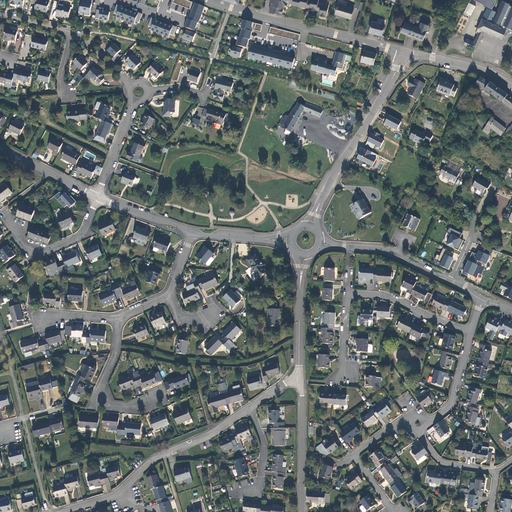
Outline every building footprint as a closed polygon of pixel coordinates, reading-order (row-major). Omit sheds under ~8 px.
[(42,10),(47,12),(49,3),(39,0),(36,9),(42,10)] [(319,15),(326,17),(329,5),(318,2),(318,0),(311,0),(311,2),(308,2),(308,0),(272,0),(269,12),(282,15),(284,6),(288,3),(292,4),(307,7),(310,7),(309,9),(320,11),(319,15)] [(475,0),(492,8),(496,1),(495,0),(475,0)] [(82,2),(81,12),(92,14),(93,4),(82,2)] [(206,6),(196,2),(190,18),(199,22),(206,6)] [(453,31),(461,35),(476,6),(468,2),(453,31)] [(351,19),(354,8),(338,4),(335,14),(351,19)] [(58,5),(56,16),(61,18),(61,16),(68,18),(71,8),(58,5)] [(130,10),(121,6),(118,14),(116,17),(126,21),(130,10)] [(111,11),(101,10),(100,19),(109,21),(111,11)] [(130,10),(126,21),(135,24),(136,21),(139,13),(130,10)] [(164,23),(155,19),(151,30),(160,33),(164,23)] [(189,19),(185,27),(195,31),(199,23),(189,19)] [(254,22),(244,19),(242,28),(252,30),(254,22)] [(506,30),(482,19),(477,31),(479,32),(480,29),(484,31),(502,39),(506,30)] [(372,21),(369,32),(382,35),(385,25),(372,21)] [(401,32),(411,36),(415,26),(405,22),(401,32)] [(164,23),(160,33),(170,37),(171,34),(174,26),(164,23)] [(411,36),(423,40),(429,25),(422,23),(420,28),(415,26),(411,36)] [(15,41),(19,28),(7,25),(3,40),(8,41),(8,39),(15,41)] [(243,29),(241,36),(251,39),(253,32),(243,29)] [(476,50),(484,31),(480,29),(479,32),(474,43),(472,42),(471,43),(474,44),(475,47),(474,49),(476,50)] [(197,33),(187,30),(184,39),(194,42),(197,33)] [(240,36),(238,44),(248,47),(250,39),(240,36)] [(48,42),(33,38),(31,47),(40,49),(40,52),(45,53),(45,51),(46,51),(48,42)] [(471,43),(472,42),(466,39),(464,44),(474,49),(475,47),(474,44),(471,43)] [(114,43),(107,51),(115,57),(122,50),(114,43)] [(234,46),(232,54),(242,57),(244,49),(234,46)] [(296,58),(252,47),(249,57),(293,68),(296,58)] [(376,54),(364,51),(361,63),(362,63),(362,64),(368,66),(368,64),(374,66),(376,54)] [(347,55),(336,52),(332,66),(326,64),(324,64),(325,61),(315,58),(314,63),(313,63),(312,68),(317,70),(316,72),(325,74),(335,76),(337,68),(340,69),(339,70),(344,71),(344,68),(343,68),(347,55)] [(130,67),(134,70),(141,63),(132,55),(125,62),(131,67),(130,67)] [(81,70),(87,64),(79,56),(73,62),(80,69),(81,70)] [(155,63),(148,70),(157,79),(164,72),(155,63)] [(97,71),(94,68),(88,74),(92,78),(95,81),(96,80),(100,84),(104,79),(102,77),(101,76),(103,74),(99,70),(97,71)] [(19,70),(17,79),(29,82),(31,74),(23,72),(23,71),(19,70)] [(190,70),(187,79),(197,83),(200,73),(190,70)] [(11,88),(14,77),(8,75),(8,74),(1,73),(1,72),(0,71),(0,82),(6,84),(5,86),(11,88)] [(51,74),(40,71),(38,80),(49,83),(51,74)] [(77,83),(83,79),(79,74),(73,79),(77,83)] [(231,93),(233,83),(225,81),(222,76),(218,75),(212,79),(216,85),(215,89),(217,89),(216,94),(222,95),(223,91),(231,93)] [(490,83),(480,77),(476,85),(485,90),(490,83)] [(417,99),(425,84),(415,79),(414,82),(411,81),(408,86),(411,87),(408,95),(417,99)] [(454,85),(441,80),(437,91),(454,97),(457,88),(453,87),(454,85)] [(511,98),(490,83),(485,90),(511,109),(511,98)] [(174,117),(175,100),(168,99),(164,102),(164,112),(163,112),(162,116),(170,117),(174,117)] [(102,120),(105,122),(106,118),(108,119),(110,114),(108,114),(109,111),(111,107),(101,103),(96,118),(102,120)] [(304,106),(298,103),(295,109),(294,109),(289,116),(288,116),(287,116),(286,116),(285,117),(285,118),(283,118),(279,125),(286,129),(291,132),(303,110),(323,119),(327,112),(323,111),(323,110),(306,103),(304,106)] [(209,110),(205,109),(202,116),(206,117),(206,118),(212,120),(213,120),(215,120),(214,123),(221,125),(222,124),(223,124),(226,114),(209,109),(209,110)] [(80,120),(87,119),(87,115),(87,110),(79,110),(79,111),(74,111),(74,112),(67,113),(67,122),(80,122),(80,120)] [(141,125),(149,130),(155,120),(146,115),(144,118),(145,118),(141,125)] [(384,124),(397,131),(402,122),(389,115),(384,124)] [(500,136),(506,129),(492,118),(486,126),(487,126),(492,130),(500,136)] [(108,135),(112,124),(105,122),(102,120),(94,140),(104,143),(107,135),(108,135)] [(424,128),(433,129),(434,121),(424,120),(424,128)] [(13,121),(8,131),(11,133),(12,132),(20,135),(24,126),(13,121)] [(492,130),(487,126),(483,131),(488,135),(492,130)] [(427,135),(415,129),(412,134),(415,136),(413,140),(413,141),(422,145),(424,141),(429,143),(433,135),(428,133),(427,135)] [(367,141),(380,148),(384,140),(371,134),(367,141)] [(52,154),(56,156),(63,143),(53,138),(48,148),(54,151),(52,154)] [(140,157),(144,146),(135,143),(131,154),(129,153),(127,158),(139,162),(140,162),(141,162),(142,159),(142,157),(140,157)] [(358,159),(373,167),(378,155),(364,148),(358,159)] [(61,158),(75,165),(80,156),(66,149),(61,158)] [(461,168),(448,161),(445,166),(444,165),(440,174),(444,176),(442,179),(449,182),(450,180),(455,182),(460,173),(459,172),(461,168)] [(81,163),(76,172),(80,174),(81,173),(91,178),(96,169),(85,164),(84,165),(81,163)] [(136,177),(125,173),(121,182),(126,184),(126,183),(133,186),(136,177)] [(484,181),(478,178),(471,189),(481,195),(483,192),(484,192),(485,190),(488,189),(490,184),(484,181)] [(0,200),(1,202),(12,193),(6,184),(0,188),(0,200)] [(64,188),(56,196),(65,207),(68,204),(70,207),(76,202),(71,196),(70,192),(64,188)] [(360,219),(371,212),(363,199),(353,205),(358,214),(357,215),(360,219)] [(17,216),(31,222),(35,211),(20,206),(17,216)] [(57,218),(62,229),(67,226),(67,225),(73,222),(69,213),(57,218)] [(410,229),(415,232),(420,220),(415,217),(413,217),(413,216),(407,214),(402,226),(407,228),(408,227),(410,228),(410,229)] [(116,230),(111,220),(98,226),(103,236),(116,230)] [(146,243),(147,243),(150,233),(147,232),(147,231),(137,227),(133,238),(137,239),(138,240),(146,243)] [(31,228),(28,237),(43,243),(46,244),(48,245),(52,235),(36,229),(36,230),(31,228)] [(462,234),(450,228),(447,233),(452,235),(447,245),(459,251),(463,242),(459,240),(460,239),(462,234)] [(157,238),(153,247),(154,247),(159,249),(167,252),(170,243),(157,238)] [(102,255),(97,245),(85,250),(90,260),(102,255)] [(0,251),(0,254),(6,262),(16,255),(12,251),(12,252),(7,246),(0,251)] [(214,254),(205,247),(197,257),(205,264),(211,257),(214,254)] [(482,251),(490,255),(492,250),(484,247),(482,251)] [(454,252),(444,248),(440,256),(437,254),(435,259),(441,263),(440,266),(448,270),(454,258),(452,257),(454,252)] [(490,256),(479,251),(478,255),(477,254),(472,252),(468,261),(476,264),(478,261),(486,265),(490,256)] [(63,261),(60,262),(64,271),(67,269),(67,268),(80,262),(75,252),(62,257),(63,261)] [(251,267),(259,278),(267,273),(262,266),(263,265),(255,254),(248,260),(252,266),(251,267)] [(211,257),(205,264),(207,265),(208,266),(209,265),(213,260),(213,259),(213,258),(211,257)] [(64,271),(60,262),(57,264),(54,258),(50,259),(50,260),(43,263),(47,272),(48,272),(58,267),(60,272),(64,271)] [(15,265),(7,271),(16,282),(24,276),(15,265)] [(58,267),(48,272),(50,276),(60,272),(58,267)] [(325,268),(324,281),(335,282),(335,277),(334,277),(335,269),(325,268)] [(374,279),(374,269),(360,268),(359,278),(374,279)] [(392,272),(378,271),(377,271),(377,269),(374,269),(374,279),(374,280),(377,280),(377,281),(391,282),(392,272)] [(160,274),(150,270),(146,282),(156,285),(160,274)] [(197,281),(200,288),(203,287),(205,290),(218,284),(213,274),(197,281)] [(407,292),(411,294),(415,286),(417,282),(406,277),(402,286),(409,289),(407,292)] [(114,285),(120,298),(124,296),(126,300),(141,294),(135,281),(130,283),(132,286),(123,291),(119,283),(114,285)] [(198,293),(201,292),(200,288),(197,281),(193,283),(196,289),(182,295),(187,305),(200,299),(198,293)] [(511,286),(506,284),(503,283),(500,288),(506,291),(504,296),(511,299),(511,286)] [(117,299),(120,298),(114,285),(111,286),(113,290),(99,296),(104,306),(117,300),(117,299)] [(323,285),(323,300),(332,301),(333,289),(332,289),(332,286),(323,285)] [(415,286),(411,294),(414,296),(418,298),(424,300),(428,293),(415,286)] [(83,291),(69,290),(68,300),(82,301),(83,291)] [(231,305),(233,308),(241,300),(240,300),(235,294),(231,290),(223,298),(229,303),(231,305)] [(433,295),(428,293),(424,300),(424,301),(429,303),(433,295)] [(60,307),(61,297),(57,297),(57,295),(44,294),(43,304),(56,305),(56,307),(60,307)] [(447,311),(451,302),(447,300),(447,301),(436,296),(432,305),(439,308),(438,309),(443,311),(443,310),(447,311)] [(451,302),(447,311),(451,313),(452,312),(463,318),(468,309),(452,301),(451,302)] [(12,323),(14,328),(22,326),(21,320),(23,320),(19,304),(9,307),(13,322),(12,323)] [(390,307),(378,307),(377,317),(390,318),(390,307)] [(279,318),(279,309),(267,309),(267,318),(268,318),(268,326),(278,326),(278,318),(279,318)] [(373,317),(374,311),(362,310),(361,320),(373,320),(373,317)] [(161,312),(150,317),(154,327),(165,322),(161,312)] [(333,329),(334,329),(335,313),(326,313),(325,328),(333,329)] [(410,333),(414,324),(402,318),(397,327),(410,333)] [(497,322),(494,320),(490,318),(486,328),(496,333),(497,329),(501,322),(498,320),(497,322)] [(511,323),(506,320),(504,323),(501,322),(497,329),(501,331),(501,330),(506,332),(507,334),(506,334),(511,337),(511,336),(511,323)] [(223,339),(234,349),(236,347),(231,341),(241,330),(233,323),(223,333),(226,337),(223,339)] [(414,324),(410,333),(410,334),(420,339),(422,336),(427,338),(430,333),(425,330),(418,327),(418,326),(414,324)] [(82,343),(86,343),(87,333),(83,333),(84,326),(79,325),(79,327),(73,326),(73,327),(68,326),(67,335),(72,336),(72,337),(83,337),(82,343)] [(145,325),(133,330),(137,340),(149,334),(145,325)] [(332,333),(333,329),(325,328),(322,328),(321,332),(324,332),(323,343),(333,344),(334,337),(333,336),(333,333),(332,333)] [(91,333),(87,333),(86,343),(90,343),(90,342),(105,343),(106,331),(91,330),(91,333)] [(43,341),(46,350),(49,349),(48,345),(62,341),(59,331),(45,335),(47,340),(43,341)] [(442,347),(452,350),(456,337),(445,334),(442,347)] [(221,342),(215,336),(204,347),(212,355),(222,344),(231,352),(234,349),(223,339),(221,342)] [(41,351),(46,350),(43,341),(38,342),(37,338),(20,343),(23,353),(40,348),(41,351)] [(358,339),(357,352),(371,353),(372,352),(372,346),(372,345),(368,345),(369,340),(358,339)] [(178,340),(176,353),(186,354),(188,341),(178,340)] [(482,349),(478,361),(479,362),(488,364),(492,352),(489,351),(490,347),(480,344),(479,348),(482,349)] [(451,357),(452,354),(441,351),(440,354),(443,355),(440,367),(449,370),(453,358),(451,357)] [(329,355),(319,354),(318,368),(330,368),(330,363),(329,363),(329,359),(329,355)] [(488,364),(479,362),(478,365),(475,376),(485,379),(488,368),(490,369),(491,365),(488,364)] [(266,371),(262,372),(265,382),(269,381),(268,377),(280,374),(277,363),(265,367),(266,371)] [(78,375),(76,378),(83,382),(84,378),(91,381),(96,369),(86,365),(84,370),(81,376),(78,375)] [(447,378),(448,373),(436,370),(432,383),(442,386),(444,377),(447,378)] [(134,373),(139,386),(143,384),(145,388),(157,383),(153,374),(141,379),(138,371),(134,373)] [(163,381),(159,372),(153,374),(157,383),(163,381)] [(136,387),(139,386),(134,373),(130,375),(131,376),(118,381),(120,385),(117,386),(119,392),(135,386),(136,387)] [(163,383),(166,390),(171,388),(171,389),(176,388),(176,389),(189,384),(185,374),(173,379),(172,378),(168,380),(168,381),(163,383)] [(366,387),(375,387),(376,377),(367,376),(366,387)] [(262,386),(260,377),(247,380),(250,390),(262,386)] [(83,382),(76,378),(74,382),(76,383),(71,393),(80,397),(85,387),(81,385),(83,382)] [(39,381),(41,391),(53,388),(50,379),(39,381)] [(38,398),(43,397),(41,391),(39,381),(26,385),(29,398),(38,396),(38,398)] [(221,384),(227,404),(244,399),(241,389),(228,393),(225,383),(221,384)] [(227,404),(221,384),(217,385),(221,396),(208,399),(212,414),(217,413),(216,407),(227,404)] [(468,396),(467,402),(470,403),(476,405),(479,393),(481,394),(482,390),(472,387),(471,391),(470,391),(468,396)] [(332,404),(333,394),(328,394),(321,393),(320,403),(332,404)] [(426,393),(417,400),(419,402),(423,408),(429,403),(430,405),(433,402),(432,401),(427,394),(426,393)] [(347,395),(333,394),(332,404),(346,405),(347,395)] [(0,396),(0,407),(10,405),(7,395),(0,396)] [(391,410),(385,402),(378,408),(375,404),(373,407),(379,416),(381,418),(385,416),(384,415),(391,410)] [(476,405),(470,403),(468,410),(469,411),(468,415),(466,422),(479,426),(481,418),(477,417),(479,409),(478,409),(479,406),(476,405)] [(376,418),(379,416),(373,407),(372,406),(368,409),(370,412),(361,419),(368,427),(378,420),(376,418)] [(187,408),(173,414),(177,424),(192,419),(187,408)] [(274,428),(285,428),(285,423),(280,423),(280,410),(269,411),(269,416),(270,416),(270,423),(273,423),(274,428)] [(169,424),(165,414),(150,420),(154,430),(169,424)] [(93,431),(98,431),(99,418),(80,416),(79,427),(93,428),(93,431)] [(118,435),(121,435),(122,425),(118,425),(119,417),(104,416),(103,426),(118,428),(118,435)] [(53,419),(49,421),(49,422),(52,431),(64,428),(61,418),(53,420),(53,419)] [(447,424),(443,419),(436,425),(433,427),(441,438),(449,432),(445,425),(447,424)] [(49,422),(32,427),(35,438),(40,437),(40,435),(52,432),(52,431),(49,422)] [(126,425),(122,425),(121,435),(125,436),(125,434),(127,434),(134,435),(141,435),(142,425),(126,423),(126,425)] [(354,424),(340,434),(347,443),(354,439),(353,437),(360,432),(354,424)] [(233,434),(237,445),(241,443),(240,440),(246,437),(248,440),(249,441),(250,441),(251,440),(252,439),(252,438),(247,426),(236,431),(237,433),(233,434)] [(285,428),(274,428),(275,446),(286,446),(285,428)] [(511,430),(502,438),(508,446),(511,443),(511,430)] [(237,445),(233,434),(226,437),(227,438),(219,441),(224,452),(234,448),(236,451),(239,450),(237,445)] [(339,447),(333,439),(329,442),(327,440),(326,440),(323,442),(322,444),(330,454),(334,452),(333,451),(339,447)] [(428,453),(422,445),(412,452),(418,460),(428,453)] [(455,455),(471,457),(472,456),(473,450),(473,446),(468,445),(467,445),(467,446),(457,445),(455,455)] [(14,451),(8,453),(11,463),(24,460),(22,450),(14,452),(14,451)] [(375,464),(378,468),(388,460),(385,457),(384,458),(379,450),(370,456),(373,460),(376,463),(375,464)] [(473,450),(472,456),(476,457),(476,458),(491,460),(491,455),(488,454),(488,452),(476,450),(473,450)] [(274,455),(272,472),(275,472),(282,473),(286,474),(287,468),(282,468),(284,456),(274,455)] [(234,461),(239,478),(248,475),(246,466),(247,466),(244,458),(234,461)] [(386,480),(389,484),(398,478),(398,477),(389,464),(381,471),(387,479),(386,480)] [(324,465),(320,477),(329,480),(333,468),(324,465)] [(103,475),(106,484),(110,483),(109,481),(113,479),(113,478),(121,476),(118,466),(106,469),(107,474),(103,475)] [(173,470),(177,481),(191,477),(188,468),(183,469),(179,470),(178,469),(173,470)] [(282,473),(275,472),(273,488),(283,489),(284,477),(281,477),(282,473)] [(362,481),(356,472),(352,474),(353,475),(345,481),(351,489),(362,481)] [(427,482),(441,484),(441,483),(442,474),(429,472),(427,482)] [(442,473),(442,474),(441,483),(456,486),(458,476),(442,473)] [(98,486),(106,484),(103,475),(100,476),(99,474),(87,477),(90,487),(97,485),(98,486)] [(151,490),(153,489),(161,487),(157,475),(147,478),(151,490)] [(65,482),(67,491),(72,489),(72,488),(80,486),(77,476),(64,480),(65,482)] [(398,478),(389,484),(392,487),(391,488),(398,498),(407,491),(399,482),(400,481),(398,478)] [(477,509),(479,496),(482,496),(483,492),(484,492),(485,481),(476,480),(475,483),(471,483),(470,490),(472,491),(472,495),(470,495),(469,498),(468,508),(477,509)] [(64,496),(68,495),(67,491),(65,482),(61,483),(61,485),(53,488),(55,497),(64,495),(64,496)] [(161,487),(153,489),(158,504),(159,504),(166,502),(165,498),(166,498),(162,486),(161,487)] [(320,488),(307,486),(306,502),(325,503),(325,502),(325,494),(325,493),(319,493),(320,488)] [(29,507),(36,505),(33,492),(26,494),(25,495),(26,498),(22,499),(24,509),(29,508),(29,507)] [(417,493),(408,500),(411,505),(413,503),(417,508),(425,503),(417,493)] [(375,505),(368,495),(360,501),(363,505),(360,507),(360,508),(362,511),(365,511),(367,511),(375,505)] [(505,511),(511,511),(511,499),(505,499),(503,511),(505,511)] [(0,502),(0,511),(12,510),(10,500),(0,502)] [(166,502),(159,504),(161,511),(171,511),(169,501),(166,502)] [(261,511),(262,505),(262,504),(244,502),(242,511),(261,511)]
